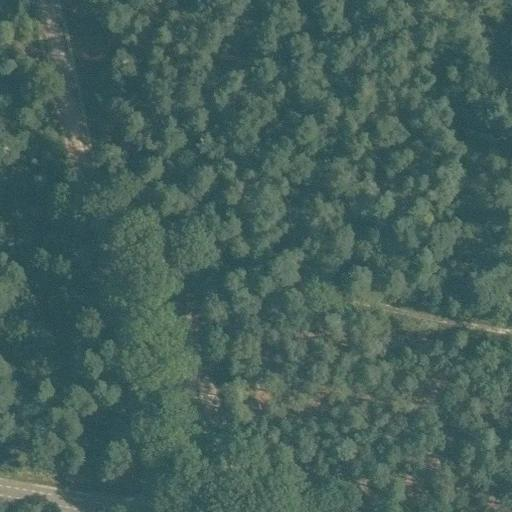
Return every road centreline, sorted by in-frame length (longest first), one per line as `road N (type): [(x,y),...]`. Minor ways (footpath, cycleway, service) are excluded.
road 1 (track): [(150,511),(142,414),(44,0)]
road 2 (unknown): [(76,81),(40,142),(83,359),(59,412)]
road 3 (unclassified): [(110,252),(153,409),(161,511)]
road 4 (unknown): [(0,422),(21,425),(59,412),(122,437),(151,439)]
